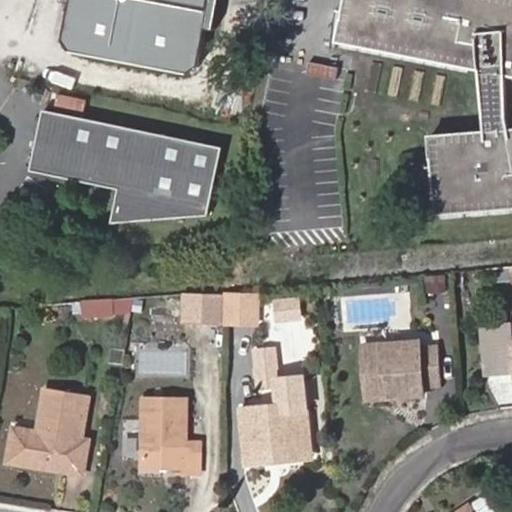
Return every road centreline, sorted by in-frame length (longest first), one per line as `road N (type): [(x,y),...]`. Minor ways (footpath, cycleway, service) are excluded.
road 1 (unknown): [(315,0),(294,101),(296,163)]
road 2 (residential): [(387,511),(440,450),(511,426)]
